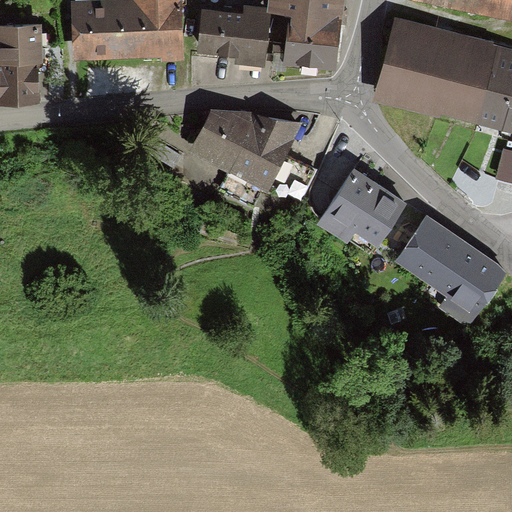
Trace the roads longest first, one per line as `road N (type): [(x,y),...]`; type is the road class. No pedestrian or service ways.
road 1 (residential): [(356,101),(250,96),(0,117)]
road 2 (tertiary): [(511,252),(440,197),(356,101)]
